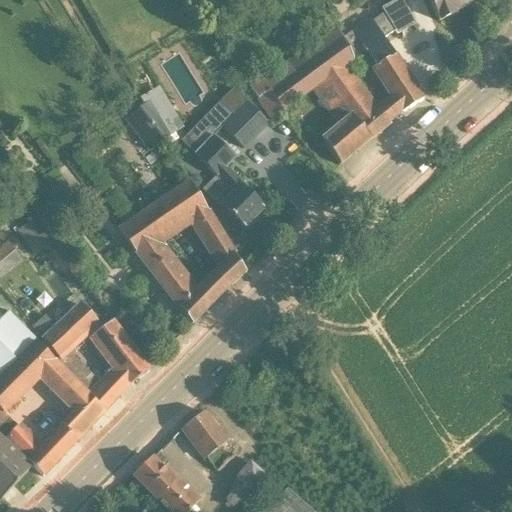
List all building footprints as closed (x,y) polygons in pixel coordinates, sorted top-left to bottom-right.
[(385,15),(394,32),(397,36),(415,26),(400,0),(382,10),(385,15)] [(428,0),(438,23),(456,16),(455,14),(461,11),(456,0),(428,0)] [(456,0),(461,11),(483,2),(482,0),(456,0)] [(401,116),(423,103),(370,23),(353,35),(357,41),(343,50),(348,62),(364,52),(376,70),(373,73),(388,97),(375,108),(390,125),(401,116)] [(343,50),(340,44),(332,28),(306,47),(308,50),(275,75),(273,72),(249,89),(274,126),(282,120),(279,116),(312,92),(339,129),(321,145),(339,167),(389,126),(343,68),(349,64),(348,62),(343,50)] [(158,88),(149,73),(132,84),(141,99),(158,88)] [(235,90),(221,103),(235,117),(223,129),(244,151),(270,125),(249,104),(235,90)] [(149,154),(164,142),(143,107),(124,121),(149,154)] [(243,231),(264,210),(247,194),(250,191),(227,167),(234,160),(212,138),(193,156),(233,196),(221,208),(243,231)] [(119,234),(179,312),(180,312),(192,327),(244,275),(208,215),(189,184),(119,234)] [(52,245),(54,244),(37,219),(17,233),(34,257),(43,250),(52,245)] [(0,281),(22,262),(6,242),(0,247),(0,281)] [(52,245),(43,250),(48,257),(46,258),(55,270),(58,268),(66,262),(57,250),(56,251),(52,245)] [(0,321),(8,314),(11,311),(0,299),(0,321)] [(102,334),(81,309),(56,330),(43,341),(58,359),(88,334),(118,373),(90,401),(104,415),(131,387),(149,373),(134,354),(111,327),(102,334)] [(8,314),(0,321),(0,346),(15,362),(34,342),(35,341),(8,314)] [(56,330),(44,317),(31,327),(43,341),(56,330)] [(34,342),(15,362),(3,374),(0,376),(0,436),(32,469),(43,479),(77,444),(90,430),(75,415),(62,429),(40,451),(3,416),(39,380),(53,364),(55,362),(34,342)] [(104,415),(90,401),(53,364),(39,380),(75,415),(90,430),(104,415)] [(202,415),(182,432),(205,459),(225,443),(202,415)] [(0,500),(32,469),(0,436),(0,500)] [(164,468),(154,458),(151,461),(133,479),(166,511),(188,511),(198,503),(172,477),(170,479),(161,471),(164,468)] [(247,497),(265,478),(252,467),(235,485),(247,497)] [(272,511),(319,511),(292,489),(272,511)]
